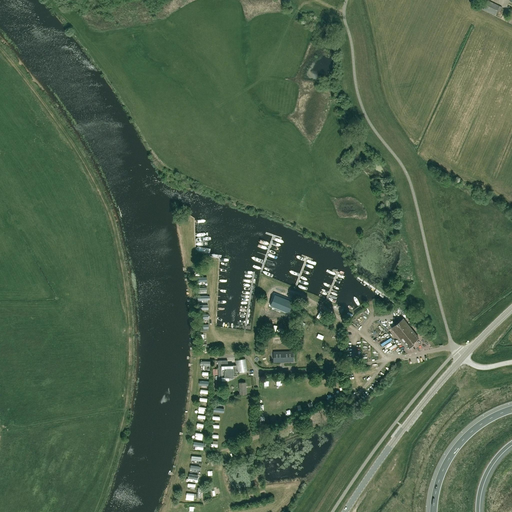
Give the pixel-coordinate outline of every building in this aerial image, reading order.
[(502,7),(487,0),(483,9),(495,15),(497,10),(500,12),(502,7)] [(290,312),(294,298),(275,292),(271,307),(290,312)] [(414,345),(412,342),(418,337),(403,318),(391,327),(409,349),(414,345)] [(294,361),(293,351),(273,352),(273,362),(294,361)] [(237,375),(237,371),(236,371),(236,365),(227,365),(227,360),(218,360),(219,380),(229,380),(229,377),(233,377),(233,375),(237,375)]
